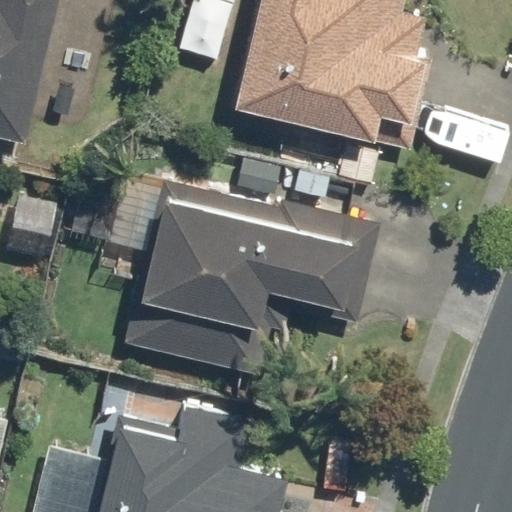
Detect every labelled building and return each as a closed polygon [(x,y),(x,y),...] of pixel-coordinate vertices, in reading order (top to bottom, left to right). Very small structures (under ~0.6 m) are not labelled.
[(0,0),(0,129),(15,133),(45,0),(0,0)] [(247,0),(224,99),(406,141),(427,48),(410,44),(419,7),(396,1),(396,0),(247,0)] [(380,142),(334,133),(327,175),(373,183),(380,142)] [(159,165),(118,336),(245,366),(261,296),(352,317),(376,217),(159,165)] [(276,511),(287,468),(235,456),(246,409),(178,392),(172,419),(111,405),(100,451),(43,437),(25,511),(276,511)]
